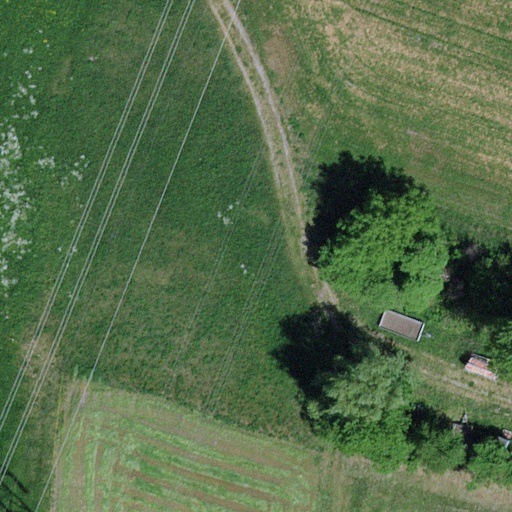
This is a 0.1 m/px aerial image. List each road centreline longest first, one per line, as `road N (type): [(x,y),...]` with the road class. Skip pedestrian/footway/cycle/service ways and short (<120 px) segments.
road 1 (track): [(219,0),(246,52),(332,302),(378,344),(511,394)]
road 2 (track): [(316,268),(326,348),(317,511)]
